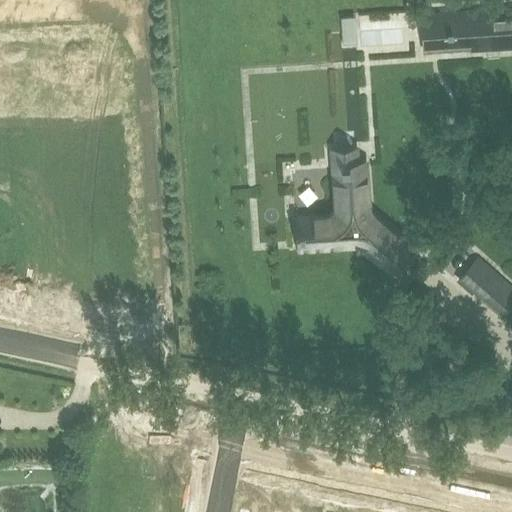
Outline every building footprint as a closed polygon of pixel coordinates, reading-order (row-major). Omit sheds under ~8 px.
[(449,43),(475,41),(475,46),(511,43),(511,9),(424,16),(425,25),(448,24),(448,31),(446,31),(447,36),(449,36),(449,43)] [(29,97),(4,99),(7,135),(31,133),(29,97)] [(391,256),(401,264),(413,250),(411,248),(410,250),(404,245),(405,243),(363,206),(366,202),(364,162),(355,163),(341,164),(342,166),(334,166),(337,211),(333,216),(298,218),(299,231),(298,231),(299,236),(300,248),(355,244),(365,247),(384,264),(391,256)] [(45,195),(21,197),(25,243),(43,242),(45,263),(60,262),(61,276),(84,274),(82,245),(87,245),(86,223),(83,224),(62,225),(48,226),(45,195)] [(477,259),(464,274),(477,285),(490,270),(477,259)] [(127,455),(124,471),(133,473),(130,490),(130,491),(129,491),(128,492),(165,500),(166,498),(164,498),(168,479),(168,478),(170,478),(170,479),(171,480),(175,463),(173,463),(173,464),(171,464),(166,463),(170,446),(171,446),(171,445),(170,444),(168,444),(142,439),(141,438),(139,438),(139,440),(140,440),(137,457),(127,455)] [(129,511),(131,502),(118,499),(100,496),(97,511),(102,511),(129,511)] [(283,498),(279,511),(308,511),(310,504),(283,498)]
